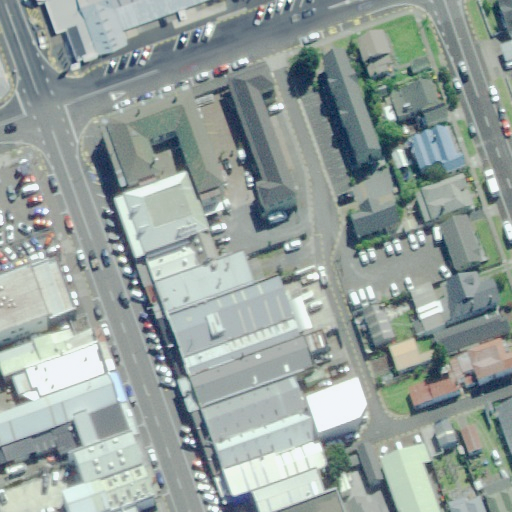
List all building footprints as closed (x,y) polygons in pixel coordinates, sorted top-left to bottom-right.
[(37,0),(48,27),(59,23),(72,57),(128,36),(124,26),(193,0),(37,0)] [(511,0),(495,0),(510,41),(511,39),(511,0)] [(395,76),(379,36),(356,45),(371,85),(395,76)] [(511,63),(511,46),(500,50),(505,65),(511,63)] [(342,60),(315,70),(353,168),(379,158),(342,60)] [(431,72),(428,60),(410,66),(414,77),(431,72)] [(263,72),(224,87),(263,189),(253,193),(263,219),(294,207),(254,103),(272,96),(263,72)] [(443,114),(432,84),(387,101),(399,131),(443,114)] [(220,198),(183,103),(98,136),(120,194),(151,183),(141,156),(170,145),(195,208),(220,198)] [(456,164),(443,131),(408,144),(421,177),(456,164)] [(474,208),(463,179),(421,195),(432,224),(474,208)] [(181,184),(115,210),(136,264),(201,239),(181,184)] [(392,203),(350,219),(359,242),(401,226),(392,203)] [(462,219),(436,229),(454,277),(481,267),(462,219)] [(241,258),(157,290),(169,322),(254,290),(241,258)] [(53,267),(0,287),(0,342),(72,315),(53,267)] [(496,300),(488,279),(451,293),(459,314),(496,300)] [(254,290),(169,322),(186,364),(291,324),(275,282),(254,290)] [(394,333),(384,308),(361,317),(371,341),(394,333)] [(500,336),(492,314),(428,339),(437,360),(500,336)] [(77,320),(0,348),(0,380),(1,383),(9,380),(17,400),(96,371),(77,320)] [(291,324),(186,364),(194,386),(299,346),(291,324)] [(422,366),(413,341),(386,351),(395,376),(422,366)] [(511,370),(511,367),(503,344),(462,359),(473,386),(511,370)] [(299,346),(194,386),(205,414),(290,381),(312,373),(302,345),(299,346)] [(290,381),(205,414),(219,450),(304,418),(290,381)] [(112,412),(101,383),(16,415),(9,397),(0,400),(0,454),(75,426),(112,412)] [(414,411),(460,395),(458,386),(451,389),(450,385),(430,392),(428,386),(408,393),(414,411)] [(304,418),(219,450),(230,479),(317,446),(358,430),(347,401),(304,418)] [(511,401),(494,408),(511,456),(511,401)] [(123,442),(112,412),(75,426),(86,456),(123,442)] [(456,446),(449,427),(433,433),(440,452),(456,446)] [(482,452),(474,430),(459,436),(467,458),(482,452)] [(135,475),(123,442),(86,456),(65,464),(77,496),(135,475)] [(317,446),(230,479),(240,506),(249,503),(311,479),(327,473),(317,446)] [(383,484),(370,449),(357,454),(369,489),(383,484)] [(422,449),(379,465),(397,511),(434,511),(418,470),(428,466),(422,449)] [(121,511),(145,503),(135,475),(77,496),(57,503),(59,511),(121,511)] [(296,511),(320,503),(311,479),(249,503),(252,511),(296,511)] [(511,511),(511,494),(509,487),(481,497),(485,511),(511,511)] [(386,511),(380,495),(350,507),(351,511),(386,511)] [(343,511),(338,496),(320,503),(296,511),(343,511)] [(479,511),(474,499),(443,510),(443,511),(479,511)]
